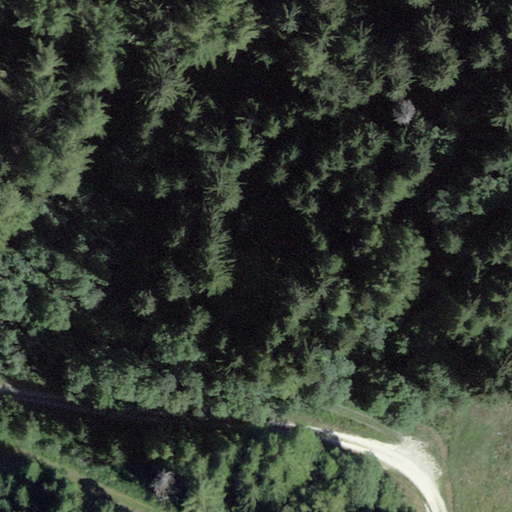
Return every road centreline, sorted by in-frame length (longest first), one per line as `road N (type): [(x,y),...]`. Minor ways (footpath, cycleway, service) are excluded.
road 1 (track): [(0,312),(305,393),(399,448),(419,485)]
road 2 (track): [(419,485),(379,453),(304,431),(0,399)]
